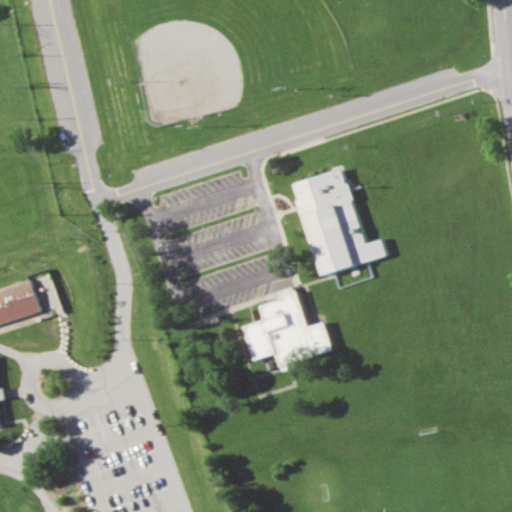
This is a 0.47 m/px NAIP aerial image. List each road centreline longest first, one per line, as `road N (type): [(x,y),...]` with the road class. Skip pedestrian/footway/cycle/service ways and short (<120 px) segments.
road 1 (residential): [(511,62),(95,197)]
road 2 (residential): [(49,0),(95,197)]
